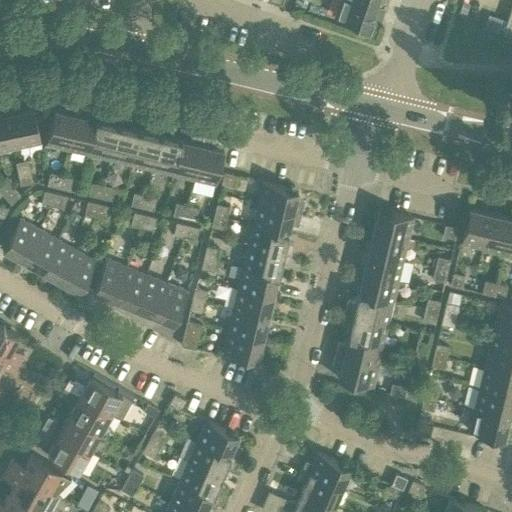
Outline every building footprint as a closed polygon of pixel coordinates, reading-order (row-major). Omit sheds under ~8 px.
[(370,19),(375,6),(358,0),(339,0),(334,15),(361,25),(359,30),(372,35),(377,21),(370,19)] [(511,3),(503,31),(511,34),(511,3)] [(68,147),(79,104),(67,101),(65,109),(55,107),(47,141),(68,147)] [(89,152),(98,117),(88,114),(90,107),(79,104),(68,147),(89,152)] [(34,105),(12,110),(20,145),(42,140),(34,105)] [(0,149),(20,145),(12,110),(0,112),(0,149)] [(110,157),(121,114),(109,111),(107,119),(98,117),(89,152),(110,157)] [(131,162),(139,127),(130,125),(132,117),(121,114),(110,157),(131,162)] [(152,167),(162,124),(150,121),(149,129),(139,127),(131,162),(152,167)] [(173,172),(182,137),(172,135),(174,127),(162,124),(152,167),(173,172)] [(194,177),(204,134),(193,131),(191,139),(182,137),(173,172),(194,177)] [(216,137),(204,134),(194,177),(216,182),(224,147),(214,145),(216,137)] [(15,160),(17,172),(29,169),(27,158),(15,160)] [(31,180),(29,169),(17,172),(19,183),(31,180)] [(237,173),(225,170),(222,182),(234,184),(237,173)] [(57,186),(60,173),(49,171),(46,183),(57,186)] [(71,176),(60,173),(57,186),(68,188),(71,176)] [(0,180),(0,191),(2,194),(11,185),(3,177),(0,180)] [(264,180),(258,202),(301,212),(304,200),(296,198),(298,188),(264,180)] [(99,196),(102,183),(91,181),(88,193),(99,196)] [(113,186),(102,183),(99,196),(110,198),(113,186)] [(19,193),(11,185),(2,194),(10,202),(19,193)] [(40,201),(51,203),(54,192),(43,189),(40,201)] [(141,206),(144,193),(133,191),(130,203),(141,206)] [(65,194),(54,192),(51,203),(62,206),(65,194)] [(155,196),(144,193),(141,206),(152,208),(155,196)] [(94,214),(97,202),(86,199),(83,211),(94,214)] [(183,216),(186,203),(175,201),(172,213),(183,216)] [(108,204),(97,202),(94,214),(105,216),(108,204)] [(217,202),(215,211),(228,214),(230,205),(217,202)] [(298,223),(301,212),(258,202),(253,222),(288,231),(290,221),(298,223)] [(197,206),(186,203),(183,216),(194,218),(197,206)] [(379,207),(374,228),(409,236),(414,215),(379,207)] [(482,246),(491,212),(470,207),(461,241),(482,246)] [(140,225),(144,213),(133,210),(129,223),(140,225)] [(225,224),(228,214),(215,211),(213,221),(225,224)] [(503,251),(511,217),(491,212),(482,246),(503,251)] [(155,215),(144,213),(140,225),(152,228),(155,215)] [(21,257),(39,226),(20,215),(2,246),(21,257)] [(511,253),(511,217),(503,251),(511,253)] [(183,235),(186,223),(175,220),(172,232),(183,235)] [(286,240),(288,231),(253,222),(248,243),(291,253),(294,242),(286,240)] [(197,226),(186,223),(183,235),(194,238),(197,226)] [(458,226),(446,223),(443,234),(455,237),(458,226)] [(40,268),(58,237),(39,226),(21,257),(40,268)] [(404,257),(409,236),(374,228),(369,249),(404,257)] [(59,278),(77,248),(58,237),(40,268),(59,278)] [(288,265),(291,253),(248,243),(243,265),(278,273),(280,263),(288,265)] [(207,244),(204,255),(217,258),(220,247),(207,244)] [(97,259),(77,248),(59,278),(79,290),(97,259)] [(398,278),(404,257),(369,249),(364,270),(398,278)] [(214,269),(217,258),(204,255),(202,266),(214,269)] [(113,297),(127,264),(106,256),(93,289),(113,297)] [(438,256),(436,266),(448,270),(450,259),(438,256)] [(134,305),(147,272),(127,264),(113,297),(134,305)] [(273,294),(278,273),(243,265),(238,286),(273,294)] [(445,280),(448,270),(436,266),(433,277),(445,280)] [(393,299),(398,278),(364,270),(358,291),(393,299)] [(154,313),(167,280),(147,272),(134,305),(154,313)] [(451,284),(461,287),(465,275),(453,272),(451,284)] [(188,289),(167,280),(154,313),(175,322),(188,289)] [(492,294),(495,282),(484,280),(481,291),(492,294)] [(506,285),(495,282),(492,294),(502,297),(506,285)] [(195,285),(193,296),(206,300),(208,288),(195,285)] [(268,315),(273,294),(238,286),(233,307),(268,315)] [(388,321),(393,299),(358,291),(356,301),(349,299),(346,311),(388,321)] [(203,311),(206,300),(193,296),(190,308),(203,311)] [(429,298),(426,308),(438,311),(441,300),(429,298)] [(447,301),(444,312),(456,315),(458,304),(447,301)] [(511,305),(500,302),(495,323),(511,327),(511,305)] [(263,336),(268,315),(233,307),(228,328),(263,336)] [(435,323),(438,311),(426,308),(424,319),(435,323)] [(383,342),(388,321),(346,311),(343,322),(351,324),(349,334),(383,342)] [(453,326),(456,315),(444,312),(441,323),(453,326)] [(187,319),(185,330),(199,333),(202,322),(187,319)] [(0,323),(0,350),(19,361),(24,352),(12,345),(18,334),(0,323)] [(511,349),(511,327),(495,323),(490,345),(511,349)] [(258,357),(263,336),(228,328),(223,349),(258,357)] [(196,347),(199,333),(185,330),(181,343),(196,347)] [(378,363),(383,342),(349,334),(346,343),(339,341),(336,353),(378,363)] [(418,339),(415,351),(427,354),(430,343),(418,339)] [(437,343),(434,354),(446,357),(448,346),(437,343)] [(511,372),(511,349),(490,345),(485,366),(511,372)] [(19,361),(0,350),(0,366),(2,363),(14,369),(19,361)] [(424,365),(427,354),(415,351),(412,362),(424,365)] [(373,385),(378,363),(336,353),(333,365),(341,367),(338,376),(373,385)] [(444,368),(446,357),(434,354),(431,365),(444,368)] [(511,394),(511,372),(485,366),(479,387),(511,394)] [(84,387),(68,378),(64,386),(72,391),(79,395),(110,413),(121,419),(132,398),(91,375),(84,387)] [(427,384),(424,395),(436,398),(439,387),(427,384)] [(404,396),(417,400),(419,388),(407,385),(404,396)] [(72,391),(64,386),(59,394),(67,399),(72,391)] [(508,416),(511,400),(511,394),(479,387),(474,408),(508,416)] [(180,409),(181,407),(186,399),(174,392),(169,403),(180,409)] [(100,431),(110,413),(79,395),(69,414),(100,431)] [(434,409),(436,398),(424,395),(421,406),(434,409)] [(148,402),(147,403),(144,409),(155,415),(159,409),(148,402)] [(503,437),(508,416),(474,408),(469,429),(503,437)] [(89,450),(100,431),(69,414),(58,433),(89,450)] [(47,416),(43,424),(51,428),(55,420),(47,416)] [(430,435),(432,425),(433,420),(419,417),(415,431),(430,435)] [(205,418),(196,438),(237,456),(242,445),(234,442),(238,433),(205,418)] [(46,437),(51,428),(43,424),(38,432),(46,437)] [(153,430),(148,440),(158,446),(163,436),(153,430)] [(89,450),(58,433),(47,452),(78,470),(89,450)] [(232,467),(237,456),(196,438),(188,458),(221,473),(225,464),(232,467)] [(152,456),(158,446),(148,440),(142,449),(152,456)] [(305,459),(301,468),(342,486),(351,466),(318,451),(313,462),(305,459)] [(12,456),(7,466),(53,491),(70,474),(30,452),(24,463),(12,456)] [(217,482),(221,473),(188,458),(179,478),(220,496),(224,485),(217,482)] [(48,511),(59,494),(53,491),(7,466),(2,474),(14,480),(8,491),(39,508),(46,511),(48,511)] [(131,468),(125,477),(136,483),(142,474),(131,468)] [(333,506),(342,486),(301,468),(297,478),(305,481),(300,491),(333,506)] [(396,472),(391,483),(402,488),(407,477),(396,472)] [(131,493),(136,483),(125,477),(119,487),(131,493)] [(215,507),(220,496),(179,478),(170,498),(202,511),(203,511),(207,504),(215,507)] [(424,484),(412,479),(408,491),(420,496),(424,484)] [(397,498),(402,488),(391,483),(390,483),(386,493),(397,498)] [(0,510),(3,511),(37,511),(39,508),(8,491),(3,500),(0,498),(0,510)] [(293,511),(330,511),(333,506),(300,491),(296,502),(288,498),(284,508),(293,511)] [(452,497),(447,511),(484,511),(486,508),(452,497)] [(202,511),(170,498),(164,511),(202,511)] [(97,500),(91,510),(95,511),(104,511),(107,507),(97,500)]
